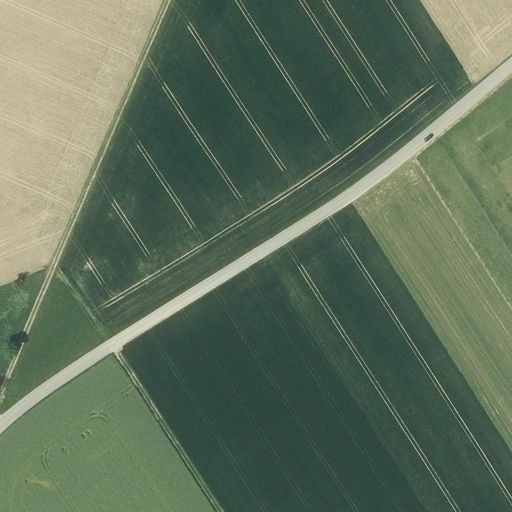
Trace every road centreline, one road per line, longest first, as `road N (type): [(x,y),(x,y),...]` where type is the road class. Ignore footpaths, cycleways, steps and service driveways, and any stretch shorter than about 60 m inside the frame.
road 1 (unclassified): [(511,63),(373,178),(51,384),(0,426)]
road 2 (track): [(171,0),(0,395)]
road 3 (track): [(56,260),(223,511)]
